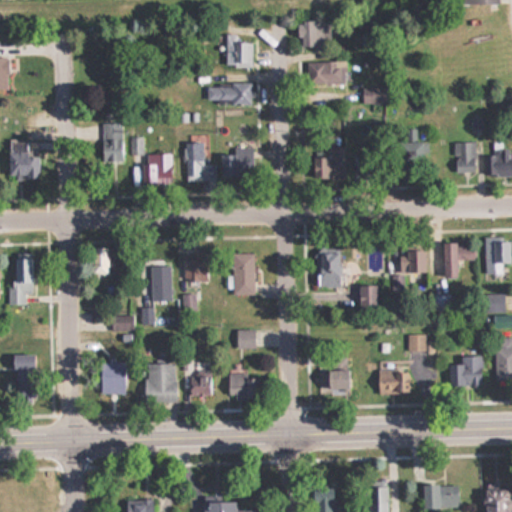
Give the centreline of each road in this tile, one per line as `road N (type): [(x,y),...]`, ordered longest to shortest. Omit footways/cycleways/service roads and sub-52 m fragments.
road 1 (secondary): [(0,441),(511,423)]
road 2 (residential): [(0,214),(511,198)]
road 3 (residential): [(296,511),(275,26)]
road 4 (residential): [(74,511),(58,31)]
